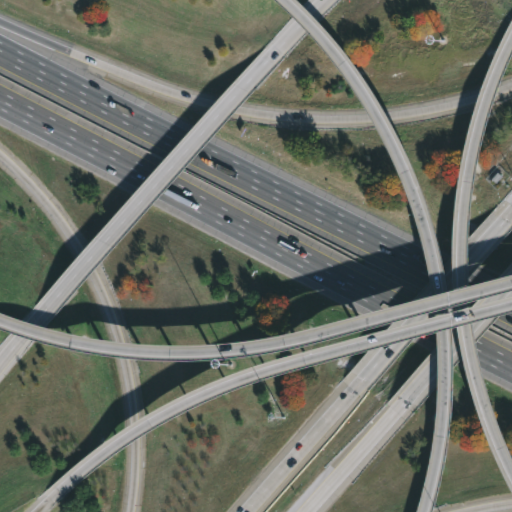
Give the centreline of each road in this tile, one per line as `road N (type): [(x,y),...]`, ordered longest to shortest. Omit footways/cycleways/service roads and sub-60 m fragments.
road 1 (motorway): [(0,99),(511,367)]
road 2 (motorway): [(511,308),(0,50)]
road 3 (motorway): [(416,511),(437,393),(431,284),(418,229),(374,125),(336,63),(280,0)]
road 4 (motorway): [(511,86),(401,115),(263,114),(159,89),(0,22)]
road 5 (motorway): [(0,322),(115,353),(216,354),(511,284)]
road 6 (motorway): [(511,307),(243,379),(144,425),(57,492)]
road 7 (motorway): [(511,34),(473,124),(453,271),(465,374),(511,488)]
road 8 (motorway): [(0,155),(61,224),(114,320),(135,418),(130,511)]
road 9 (secondary): [(271,74),(59,312)]
road 10 (motorway): [(505,219),(363,378)]
road 11 (motorway): [(363,378),(244,511)]
road 12 (motorway): [(403,399),(511,277)]
road 13 (motorway): [(303,511),(403,399)]
